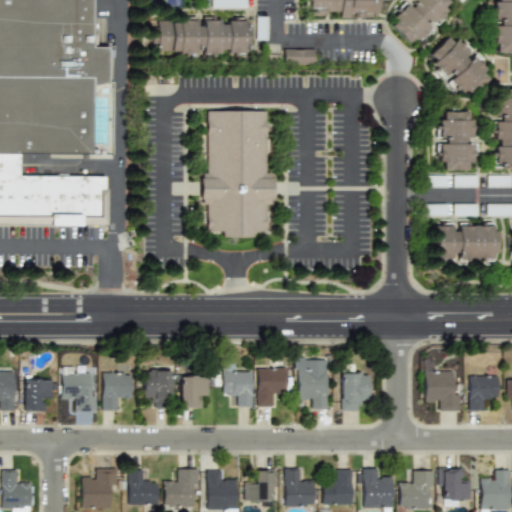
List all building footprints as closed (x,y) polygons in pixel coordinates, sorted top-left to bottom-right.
[(88,86),(88,156),(16,156),(0,156),(0,0),(86,0),(86,48),(103,48),(103,83),(88,86)] [(377,0),(377,15),(308,15),(307,0),(377,0)] [(447,0),(452,5),(411,47),(391,27),(417,0),(447,0)] [(511,55),(497,55),(497,0),(511,0),(511,55)] [(254,40),(265,40),(266,17),(255,17),(254,40)] [(250,19),(249,60),(178,59),(178,53),(150,53),(150,18),(250,19)] [(447,39),(488,78),(470,98),(429,59),(447,39)] [(282,64),(312,64),(312,49),(282,50),(282,64)] [(508,63),(508,86),(492,86),(492,63),(508,63)] [(498,91),(511,91),(511,164),(498,164),(498,91)] [(202,176),(206,176),(206,114),(263,114),(263,176),(267,176),(268,205),(263,205),(263,232),(249,232),(249,238),(221,238),(221,233),(207,232),(206,205),(202,205),(202,176)] [(442,114),(468,114),(467,172),(442,172),(442,114)] [(0,156),(0,224),(105,224),(105,179),(16,179),(16,156),(0,156)] [(429,186),(445,186),(445,176),(429,175),(429,186)] [(450,187),(474,187),(474,175),(450,175),(450,187)] [(470,204),(450,204),(451,215),(470,214),(470,204)] [(511,214),(511,204),(484,205),(484,214),(497,214),(497,215),(511,214)] [(434,263),(434,224),(496,224),(496,263),(434,263)] [(234,407),(250,406),(249,371),(233,372),(233,364),(220,364),(220,395),(234,395),(234,407)] [(254,407),(270,407),(269,393),(283,393),(283,367),(253,368),(254,407)] [(294,369),(295,400),(309,400),(309,409),(324,409),(323,369),(294,369)] [(0,410),(12,410),(11,371),(0,370),(0,410)] [(140,398),(150,398),(150,408),(168,408),(169,370),(141,370),(140,398)] [(436,410),(457,410),(456,394),(450,394),(450,371),(421,371),(422,402),(436,401),(436,410)] [(99,372),(98,410),(115,410),(115,398),(128,398),(128,373),(99,372)] [(57,399),(72,399),(72,411),(93,412),(93,396),(86,396),(87,373),(58,373),(57,399)] [(338,411),(355,410),(355,404),(365,404),(365,373),(338,374),(338,411)] [(177,407),(199,408),(199,397),(206,397),(206,376),(178,375),(177,407)] [(495,375),(466,375),(466,411),(480,411),(481,398),(495,398),(495,375)] [(49,379),(20,379),(21,411),(42,411),(42,399),(49,399),(49,379)] [(511,411),(511,410),(511,379),(503,379),(503,397),(510,397),(511,411)] [(77,478),(78,508),(108,507),(107,485),(113,485),(113,468),(92,468),(92,477),(77,478)] [(160,506),(190,506),(190,485),(195,485),(195,469),(174,468),(173,481),(160,481),(160,506)] [(281,468),(280,505),(309,506),(310,480),(296,480),(296,468),(281,468)] [(359,508),(389,507),(388,477),(374,477),(374,468),(359,468),(359,508)] [(467,500),(466,483),(458,483),(458,468),(434,468),(434,487),(438,487),(439,500),(467,500)] [(13,470),(0,469),(0,506),(27,508),(28,483),(13,482),(13,470)] [(273,469),(252,470),(252,483),(240,483),(241,500),(269,500),(269,488),(273,488),(273,469)] [(348,469),(333,469),(333,480),(319,480),(319,504),(348,505),(348,469)] [(139,470),(125,470),(125,503),(154,503),(154,481),(139,481),(139,470)] [(203,509),(233,509),(232,479),(218,479),(218,470),(203,470),(203,509)] [(431,471),(409,470),(409,483),(395,482),(395,508),(424,508),(424,486),(430,486),(431,471)] [(476,479),(477,510),(506,509),(505,470),(491,470),(491,478),(476,479)]
